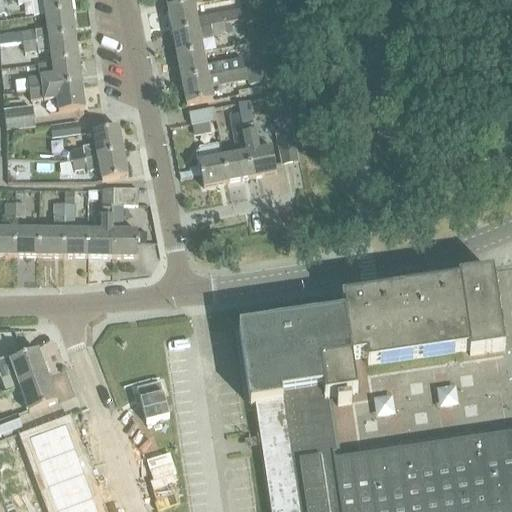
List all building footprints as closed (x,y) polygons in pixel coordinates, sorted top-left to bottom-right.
[(69,0),(42,0),(45,19),(72,15),(69,0)] [(164,0),(167,13),(194,8),(192,0),(164,0)] [(196,21),(194,8),(167,13),(172,38),(198,32),(212,30),(232,26),(248,23),(246,11),(196,21)] [(47,33),(37,34),(38,45),(75,40),(72,15),(45,19),(47,33)] [(232,26),(212,30),(214,39),(233,35),(232,26)] [(212,30),(198,32),(200,43),(214,41),(214,39),(212,30)] [(198,32),(172,38),(176,61),(203,56),(200,43),(198,32)] [(37,34),(21,36),(22,47),(38,45),(37,34)] [(0,38),(0,47),(0,49),(17,47),(16,36),(0,38)] [(75,40),(38,45),(39,56),(50,54),(52,68),(78,64),(75,40)] [(37,46),(24,48),(25,56),(37,54),(37,46)] [(203,56),(176,61),(181,86),(256,70),(254,60),(205,69),(203,56)] [(52,68),(40,70),(41,80),(43,94),(55,93),(82,89),(78,64),(52,68)] [(256,70),(181,86),(186,109),(212,104),(209,90),(221,88),(221,87),(234,84),(235,85),(247,82),(249,88),(259,86),(256,70)] [(41,80),(28,81),(30,95),(30,96),(43,94),(41,80)] [(55,93),(43,94),(44,104),(45,106),(57,104),(58,117),(85,113),(82,89),(55,93)] [(43,94),(30,96),(31,106),(44,104),(43,94)] [(239,116),(252,181),(277,176),(271,150),(258,153),(251,122),(248,105),(237,107),(239,116)] [(33,111),(5,115),(8,136),(36,131),(33,111)] [(190,128),(215,124),(213,111),(188,116),(190,128)] [(237,157),(223,160),(228,186),(252,181),(239,116),(229,118),(237,157)] [(80,125),(51,129),(53,142),(82,138),(80,125)] [(95,148),(83,151),(84,152),(86,163),(97,161),(124,155),(119,131),(93,136),(95,148)] [(298,164),(292,133),(276,136),(283,168),(298,164)] [(220,146),(195,151),(198,165),(199,169),(201,178),(203,191),(228,186),(223,160),(220,146)] [(84,152),(71,154),(73,164),(73,166),(86,163),(84,152)] [(97,161),(86,163),(88,173),(88,175),(100,173),(102,185),(128,180),(124,155),(97,161)] [(86,163),(73,166),(75,175),(88,173),(86,163)] [(67,165),(59,167),(61,177),(74,174),(72,164),(67,165)] [(190,174),(181,176),(182,182),(201,178),(199,169),(190,170),(190,174)] [(112,221),(112,209),(113,192),(102,192),(102,221),(112,221)] [(113,192),(112,209),(124,209),(139,210),(139,193),(113,192)] [(65,195),(64,208),(75,208),(75,195),(65,195)] [(15,208),(15,222),(26,222),(26,208),(15,208)] [(64,208),(63,222),(63,261),(87,261),(88,235),(75,235),(75,222),(75,208),(64,208)] [(124,209),(112,209),(112,221),(112,235),(112,262),(137,262),(137,235),(124,235),(124,209)] [(54,234),(39,234),(38,261),(63,261),(63,222),(54,221),(54,234)] [(88,235),(87,261),(112,262),(112,235),(112,221),(102,221),(102,235),(88,235)] [(4,234),(0,233),(0,260),(14,261),(14,234),(15,222),(4,222),(4,234)] [(14,234),(14,261),(38,261),(39,234),(14,234)] [(505,352),(498,307),(496,308),(496,312),(495,313),(490,285),(462,289),(461,284),(342,301),(343,308),(344,309),(345,309),(346,315),(344,315),(239,331),(250,408),(258,407),(258,409),(273,511),(511,511),(511,435),(335,462),(326,400),(338,398),(338,404),(337,404),(338,408),(351,406),(351,402),(350,402),(350,397),(358,396),(353,361),(367,359),(368,368),(469,353),(470,357),(505,352)] [(15,378),(2,382),(6,395),(19,390),(48,379),(38,353),(9,364),(15,378)] [(48,379),(19,390),(29,416),(58,404),(48,379)] [(459,386),(439,388),(442,409),(461,407),(459,386)] [(375,399),(380,419),(399,415),(395,395),(375,399)] [(18,418),(0,424),(0,438),(22,430),(18,418)] [(66,428),(29,442),(38,467),(76,453),(66,428)] [(76,453),(38,467),(47,492),(85,478),(76,453)] [(85,478),(47,492),(54,511),(67,511),(94,502),(85,478)] [(8,479),(0,482),(0,492),(11,488),(8,479)] [(97,511),(94,502),(67,511),(97,511)]
